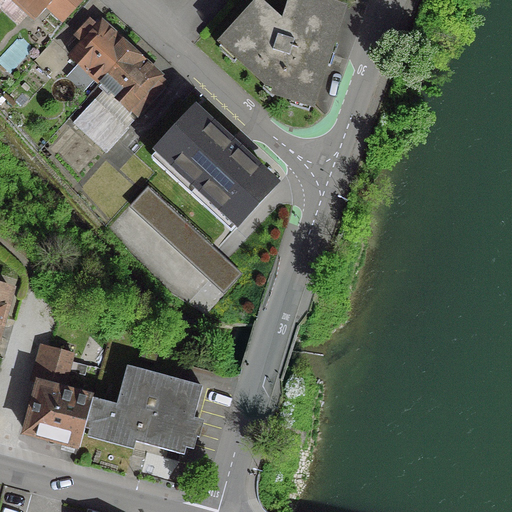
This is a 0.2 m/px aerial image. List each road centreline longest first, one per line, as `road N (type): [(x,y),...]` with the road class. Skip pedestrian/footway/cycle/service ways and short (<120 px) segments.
road 1 (residential): [(326,165),(216,511)]
road 2 (residential): [(131,0),(287,144),(326,165)]
road 3 (residential): [(388,0),(326,165)]
road 4 (secondary): [(0,468),(160,511)]
